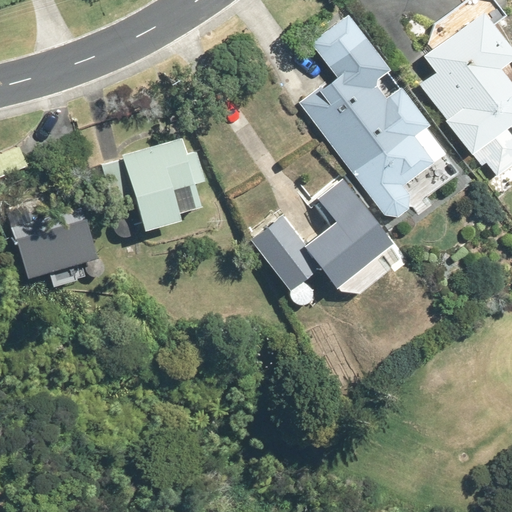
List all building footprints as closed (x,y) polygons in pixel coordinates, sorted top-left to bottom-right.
[(477,12),(419,56),(432,74),(416,85),(442,120),(440,122),(467,157),(470,154),(479,167),(483,164),(493,178),(511,162),(511,135),(504,125),(511,119),(511,106),(503,95),(510,90),(493,69),(510,55),(477,12)] [(341,79),(342,79),(374,55),(350,23),(336,22),(317,37),(314,53),(336,82),(341,79)] [(347,87),(342,79),(341,79),(336,82),(321,92),(319,89),(298,104),(381,217),(392,220),(404,211),(406,197),(400,189),(432,164),(417,145),(422,140),(416,133),(426,126),(398,90),(394,93),(388,85),(366,102),(352,83),(347,87)] [(137,233),(174,223),(166,192),(200,183),(192,157),(181,159),(175,140),(117,157),(118,161),(128,198),(137,233)] [(15,148),(0,154),(0,175),(23,166),(15,148)] [(109,203),(128,198),(118,161),(99,167),(109,203)] [(298,250),(314,271),(329,292),(389,247),(362,212),(365,210),(342,179),(315,200),(331,224),(302,245),(298,250)] [(77,209),(6,230),(21,280),(92,260),(77,209)] [(298,250),(302,245),(282,217),(247,242),(283,294),(314,271),(298,250)]
